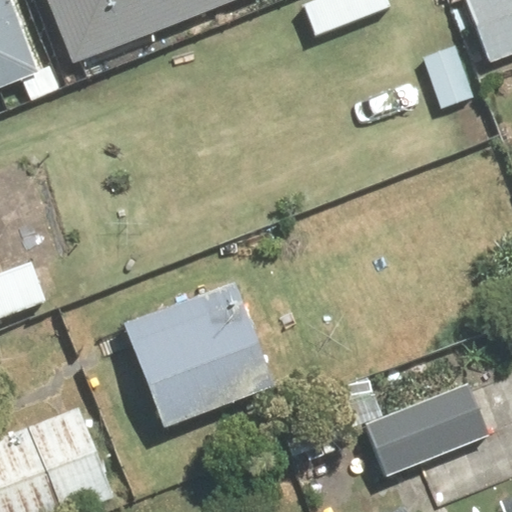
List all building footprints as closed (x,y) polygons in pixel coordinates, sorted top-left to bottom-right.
[(23,0),(0,0),(0,89),(52,68),(23,0)] [(55,0),(83,66),(243,0),(55,0)] [(306,43),(389,4),(387,0),(294,0),(288,3),(306,43)] [(511,0),(469,0),(490,61),(511,53),(511,0)] [(249,277),(129,322),(168,427),(288,382),(249,277)] [(511,424),(491,369),(369,414),(392,475),(425,462),(439,500),(511,472),(511,424)] [(0,434),(0,511),(68,511),(124,492),(90,401),(0,434)]
